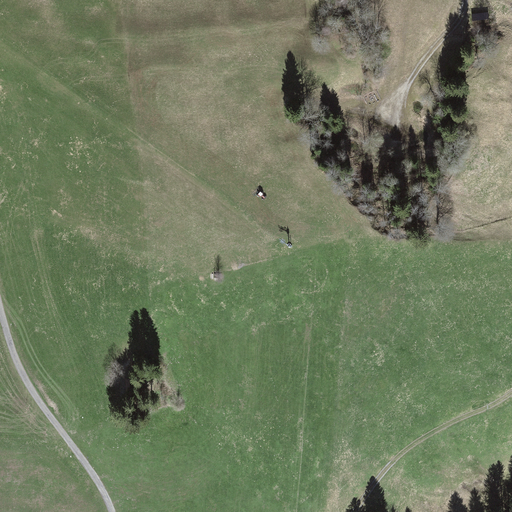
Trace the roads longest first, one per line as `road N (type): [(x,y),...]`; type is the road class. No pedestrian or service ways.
road 1 (track): [(0,304),(24,380),(112,511)]
road 2 (track): [(463,0),(452,32),(410,79),(403,131),(388,126),(384,107),(395,94)]
road 3 (track): [(511,397),(407,450),(358,511)]
